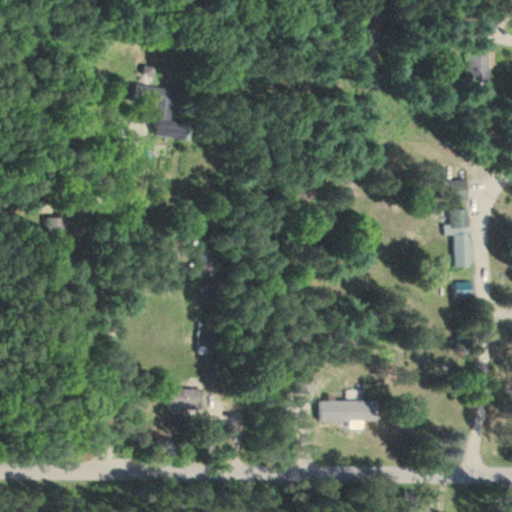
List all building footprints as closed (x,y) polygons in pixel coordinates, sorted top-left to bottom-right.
[(484,85),(484,51),(462,51),(462,85),(484,85)] [(169,90),(130,85),(127,110),(147,113),(144,136),(187,141),(189,123),(165,120),(169,90)] [(465,201),(465,181),(440,181),(440,201),(465,201)] [(440,211),(440,237),(450,237),(449,268),(467,268),(467,246),(465,246),(465,211),(440,211)] [(42,218),(40,260),(61,261),(62,219),(42,218)] [(207,257),(189,257),(189,274),(206,275),(207,257)] [(450,299),(471,299),(470,283),(450,284),(450,299)] [(288,394),(309,394),(309,372),(288,372),(288,394)] [(196,391),(161,391),(161,411),(196,411),(196,391)] [(373,401),(312,401),(312,422),(373,422),(373,401)]
